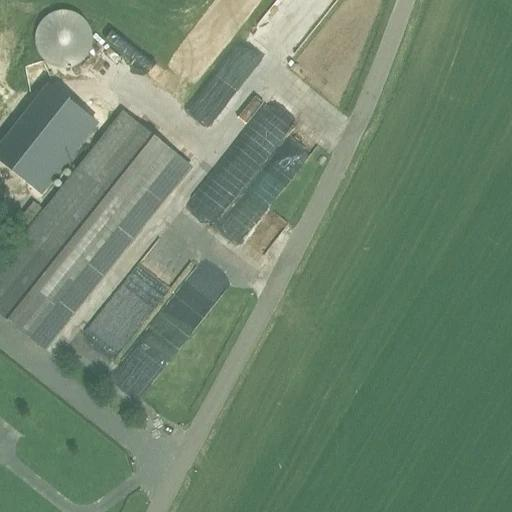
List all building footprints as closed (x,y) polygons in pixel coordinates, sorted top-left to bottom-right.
[(289,27),(218,120),(234,132),(249,112),(253,115),(309,42),(289,27)] [(80,168),(2,266),(0,269),(0,315),(44,350),(191,165),(125,112),(80,168)] [(225,229),(251,241),(279,182),(253,169),(225,229)] [(247,240),(260,252),(282,228),(269,216),(247,240)] [(200,267),(182,290),(204,307),(216,293),(204,283),(211,275),(200,267)] [(150,320),(164,298),(143,284),(133,300),(145,308),(141,315),(150,320)] [(169,360),(202,325),(178,303),(146,338),(169,360)]
